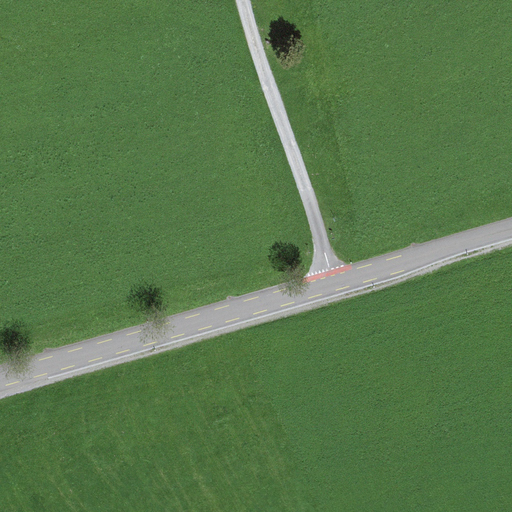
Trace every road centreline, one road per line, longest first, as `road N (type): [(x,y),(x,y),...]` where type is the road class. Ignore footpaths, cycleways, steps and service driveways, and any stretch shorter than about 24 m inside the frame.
road 1 (unclassified): [(511,229),(0,380)]
road 2 (track): [(244,0),(335,284)]
